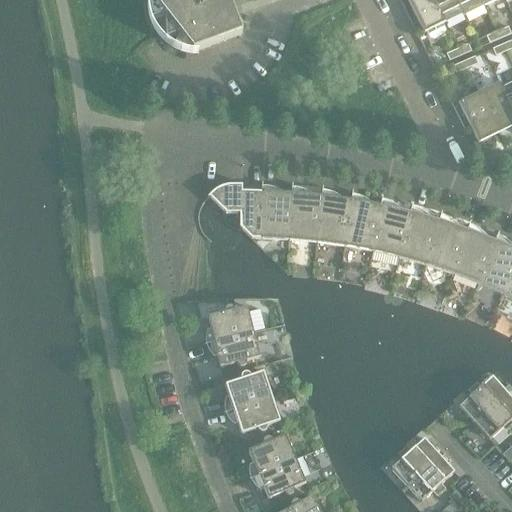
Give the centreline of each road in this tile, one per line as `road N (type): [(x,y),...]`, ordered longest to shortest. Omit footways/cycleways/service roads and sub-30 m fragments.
road 1 (residential): [(227,511),(190,419),(163,306),(150,185),(159,130),(453,178)]
road 2 (residential): [(453,178),(365,0)]
